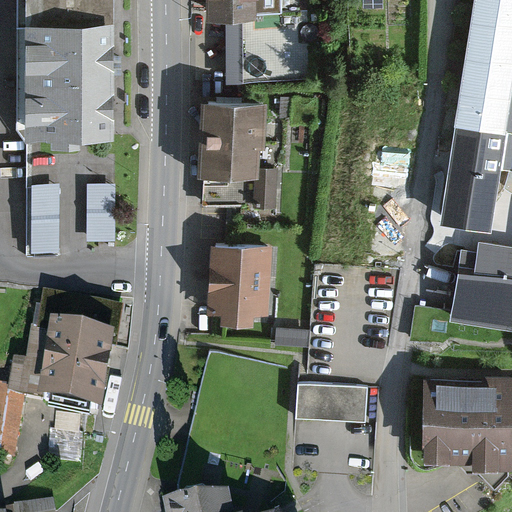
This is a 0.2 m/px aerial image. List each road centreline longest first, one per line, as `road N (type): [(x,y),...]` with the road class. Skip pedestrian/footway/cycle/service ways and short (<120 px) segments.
road 1 (tertiary): [(115,511),(157,310),(164,0)]
road 2 (residential): [(436,0),(432,123),(390,420),(386,511)]
